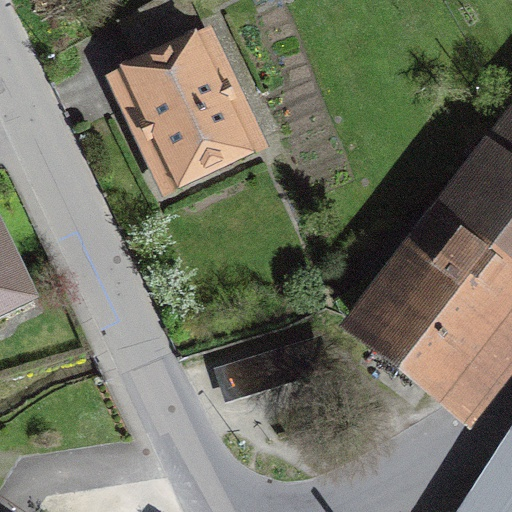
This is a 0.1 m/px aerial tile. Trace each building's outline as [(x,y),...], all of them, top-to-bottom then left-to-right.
[(182,0),(157,0),(125,18),(151,71),(122,85),(169,182),(251,143),(182,0)] [(511,164),(507,170),(495,160),(363,330),(450,399),(511,319),(511,164)] [(0,308),(25,297),(0,243),(0,308)] [(224,354),(230,386),(305,372),(299,341),(224,354)] [(511,511),(511,430),(458,511),(511,511)]
